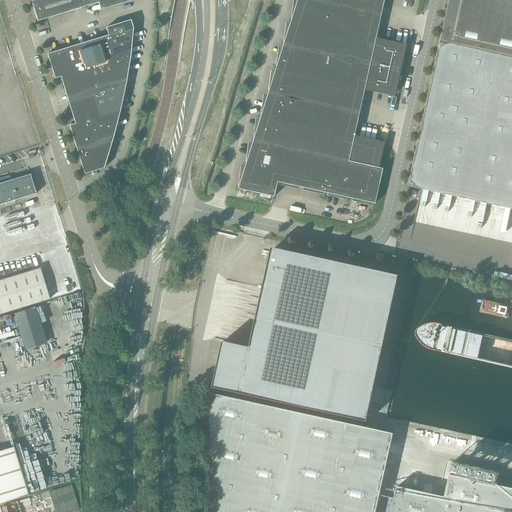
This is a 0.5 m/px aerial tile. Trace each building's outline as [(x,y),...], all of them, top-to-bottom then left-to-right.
[(74,10),(71,0),(34,0),(31,1),(37,21),(47,18),(65,12),(74,10)] [(98,2),(97,0),(71,0),(74,10),(84,7),(98,2)] [(129,0),(97,0),(98,2),(100,10),(129,1),(130,1),(129,0)] [(290,19),(290,21),(323,28),(329,4),(311,0),(292,0),(290,19)] [(340,0),(339,6),(380,15),(381,12),(381,9),(383,0),(340,0)] [(511,55),(511,0),(449,0),(446,18),(443,31),(441,40),(511,55)] [(380,15),(339,6),(329,4),(323,28),(318,52),(398,70),(404,46),(383,41),(382,43),(378,42),(374,41),(376,35),(378,22),(379,18),(380,15)] [(130,55),(133,29),(133,28),(130,20),(105,27),(108,35),(98,38),(105,62),(130,54),(130,55)] [(283,43),(282,44),(312,51),(318,52),(323,28),(290,21),(289,23),(285,23),(282,43),(283,43)] [(105,62),(98,38),(84,42),(85,45),(91,67),(105,62)] [(511,55),(441,40),(438,53),(415,158),(409,186),(410,186),(410,185),(416,187),(421,188),(421,185),(422,186),(429,187),(439,189),(450,192),(462,194),(474,197),(485,199),(499,202),(510,205),(511,205),(511,55)] [(91,67),(85,45),(84,42),(53,52),(47,54),(54,79),(60,77),(60,76),(91,67)] [(275,67),(275,68),(306,75),(312,51),(282,44),(281,47),(278,46),(275,67)] [(393,95),(398,70),(318,52),(312,51),(306,75),(301,100),(358,113),(359,110),(360,106),(363,93),(364,87),(368,88),(372,89),(371,90),(393,95)] [(126,82),(128,72),(130,55),(130,54),(105,62),(91,67),(99,90),(126,82)] [(99,90),(91,67),(60,76),(60,77),(64,88),(67,100),(99,90)] [(268,91),(267,93),(295,99),(301,100),(306,75),(275,68),(274,71),(270,70),(267,90),(268,91)] [(122,100),(126,83),(126,82),(99,90),(106,114),(120,110),(120,111),(122,100)] [(106,114),(99,90),(67,100),(71,112),(75,124),(106,114)] [(260,114),(260,116),(289,123),(295,99),(267,93),(266,95),(262,94),(260,114)] [(358,113),(301,100),(295,99),(289,123),(284,147),(309,152),(333,158),(357,163),(377,168),(382,143),(361,138),(360,140),(356,139),(353,138),(354,132),(357,119),(358,116),(358,113)] [(112,139),(115,128),(120,111),(120,110),(106,114),(75,124),(69,125),(76,150),(112,139)] [(253,138),(252,140),(284,147),(289,123),(260,116),(259,119),(255,118),(252,138),(253,138)] [(104,167),(107,156),(112,139),(76,150),(84,174),(103,168),(104,168),(104,167)] [(245,162),(244,164),(279,172),(284,147),(252,140),(251,143),(247,142),(245,162)] [(279,172),(277,182),(278,182),(277,185),(298,189),(298,187),(301,188),(309,152),(284,147),(279,172)] [(309,152),(301,188),(302,188),(302,190),(322,195),(322,192),(325,193),(333,158),(309,152)] [(333,158),(325,193),(327,193),(326,195),(346,200),(347,198),(350,198),(357,163),(333,158)] [(357,163),(350,198),(351,199),(351,201),(371,205),(371,203),(374,204),(382,169),(377,168),(357,163)] [(237,186),(237,189),(240,189),(273,197),(277,182),(279,172),(244,164),(244,167),(240,166),(237,186)] [(0,204),(0,205),(36,194),(30,174),(0,183),(0,204)] [(36,194),(0,205),(3,217),(39,206),(36,194)] [(400,275),(390,273),(282,249),(282,250),(273,248),(271,257),(270,261),(269,266),(268,265),(267,272),(267,274),(268,275),(267,279),(266,283),(264,282),(263,288),(263,289),(261,296),(260,304),(258,313),(256,323),(253,333),(251,341),(250,346),(250,347),(223,341),(213,388),(367,422),(368,422),(375,386),(386,337),(398,284),(400,275)] [(0,314),(49,299),(40,268),(0,280),(0,314)] [(376,511),(394,433),(366,427),(209,393),(216,511),(376,511)] [(0,503),(28,495),(13,447),(0,450),(0,503)] [(511,511),(511,488),(450,474),(445,497),(397,486),(391,511),(511,511)] [(72,485),(48,492),(50,498),(44,499),(47,509),(53,507),(54,511),(71,511),(80,510),(72,485)]
